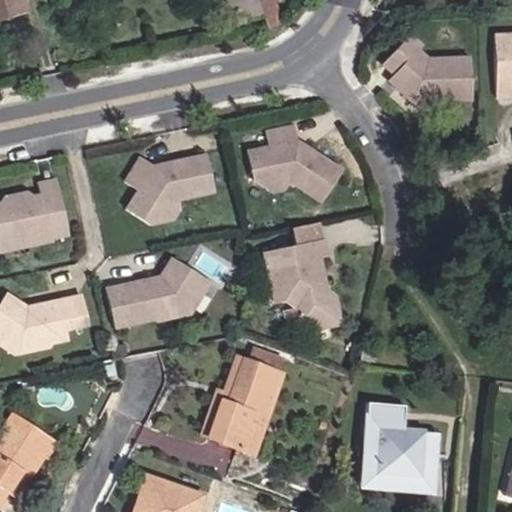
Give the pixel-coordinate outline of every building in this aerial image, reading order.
[(0,0),(0,17),(20,12),(16,0),(0,0)] [(241,0),(246,16),(260,11),(256,0),(241,0)] [(256,0),(260,11),(266,29),(279,26),(270,0),(256,0)] [(511,32),(492,33),(494,98),(510,98),(510,87),(511,87),(511,32)] [(395,84),(410,100),(438,99),(468,98),(466,55),(425,56),(416,48),(419,43),(408,33),(382,61),(394,73),(400,79),(395,84)] [(394,73),(388,78),(395,84),(400,79),(394,73)] [(249,177),(260,184),(286,179),(317,196),(336,165),(305,146),(298,149),(294,146),(292,138),(289,126),(263,131),(266,145),(243,150),(249,177)] [(305,146),(292,138),(294,146),(298,149),(305,146)] [(150,220),(161,218),(175,196),(210,188),(203,153),(166,160),(164,166),(157,167),(152,163),(140,156),(126,179),(139,186),(127,205),(150,220)] [(39,181),(41,192),(36,193),(27,195),(22,191),(9,193),(5,200),(0,200),(0,241),(24,236),(29,239),(69,232),(57,178),(39,181)] [(269,189),(280,186),(286,179),(260,184),(269,189)] [(171,216),(177,205),(175,196),(161,218),(171,216)] [(293,243),(263,250),(273,298),(282,296),(294,305),(297,321),(306,319),(330,314),(326,292),(323,279),(316,277),(315,272),(321,271),(318,254),(326,252),(323,237),(320,238),(317,220),(290,226),(293,243)] [(0,248),(26,243),(29,239),(24,236),(0,241),(0,248)] [(105,286),(113,324),(183,310),(180,295),(194,292),(205,277),(172,255),(159,274),(160,279),(151,281),(145,277),(105,286)] [(192,308),(210,280),(205,277),(194,292),(180,295),(183,310),(192,308)] [(26,304),(6,291),(0,300),(0,336),(16,334),(19,346),(66,338),(64,328),(87,324),(80,294),(42,301),(38,307),(28,308),(26,304)] [(308,327),(338,321),(334,298),(326,292),(330,314),(306,319),(308,327)] [(0,342),(10,348),(19,346),(16,334),(0,336),(0,342)] [(130,343),(118,347),(122,361),(134,357),(130,343)] [(385,346),(365,344),(364,363),(383,365),(385,346)] [(240,360),(227,395),(221,393),(205,437),(241,450),(250,425),(259,429),(279,374),(275,372),(280,358),(250,347),(244,361),(240,360)] [(240,360),(233,357),(221,393),(227,395),(240,360)] [(215,391),(199,435),(205,437),(221,393),(215,391)] [(398,437),(401,407),(363,403),(359,451),(430,458),(432,435),(405,432),(405,437),(398,437)] [(12,496),(40,455),(51,439),(13,413),(0,432),(0,490),(5,494),(6,493),(12,496)] [(241,450),(250,454),(259,429),(250,425),(241,450)] [(47,460),(57,443),(51,439),(40,455),(47,460)] [(427,494),(430,458),(359,451),(356,487),(427,494)] [(194,511),(201,496),(145,477),(133,511),(194,511)] [(511,499),(511,485),(505,484),(501,497),(511,499)]
